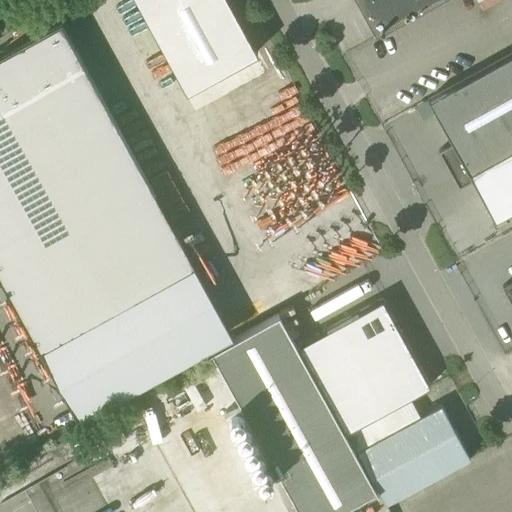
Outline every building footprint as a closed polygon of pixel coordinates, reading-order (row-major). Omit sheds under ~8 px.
[(258,51),(229,0),(136,0),(186,90),(258,51)] [(356,0),(376,36),(441,0),(356,0)] [(0,278),(39,349),(194,263),(61,20),(0,53),(0,278)] [(511,52),(428,99),(452,142),(438,150),(459,187),(473,178),(470,171),(511,148),(511,52)] [(511,280),(502,286),(511,303),(511,280)] [(303,343),(300,344),(347,432),(432,385),(421,366),(420,366),(412,352),(414,352),(384,298),(317,335),(317,336),(303,344),(303,343)] [(280,310),(211,348),(302,511),(334,511),(377,488),(356,451),(280,310)] [(440,404),(356,451),(377,488),(385,503),(469,457),(440,404)] [(76,453),(67,438),(55,445),(64,460),(76,453)]
